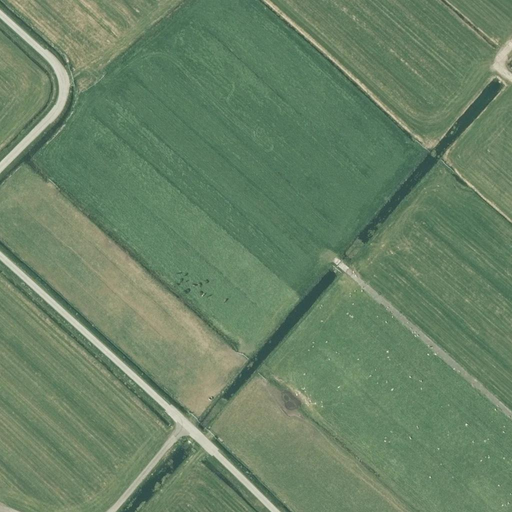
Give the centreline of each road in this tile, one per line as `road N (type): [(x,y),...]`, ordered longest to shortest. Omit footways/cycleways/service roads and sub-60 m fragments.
road 1 (unclassified): [(186,424),(0,257)]
road 2 (track): [(511,417),(332,260)]
road 3 (unclassified): [(0,168),(62,94),(53,63),(0,14)]
road 4 (unclassified): [(275,511),(186,424)]
